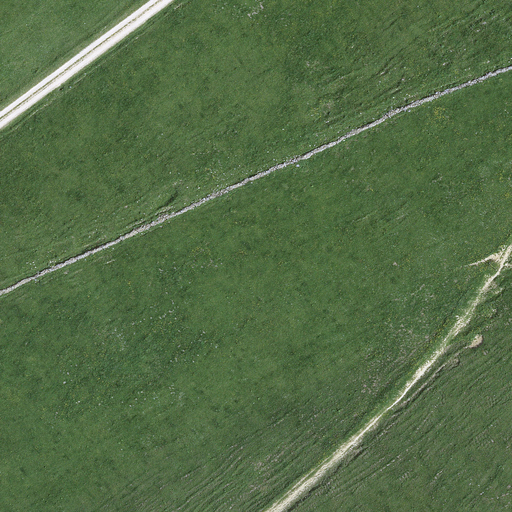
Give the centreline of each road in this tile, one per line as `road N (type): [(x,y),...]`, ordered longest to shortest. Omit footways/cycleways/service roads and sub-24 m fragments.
road 1 (track): [(511,242),(429,361),(271,511)]
road 2 (track): [(160,0),(0,118)]
